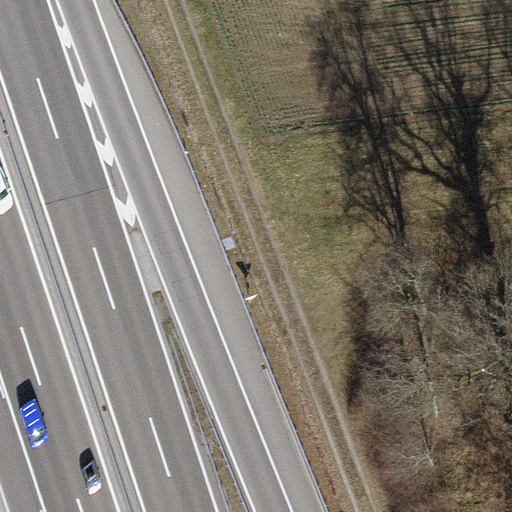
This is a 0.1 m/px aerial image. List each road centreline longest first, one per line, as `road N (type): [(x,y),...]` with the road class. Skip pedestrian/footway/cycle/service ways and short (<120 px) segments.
road 1 (trunk): [(276,511),(63,0)]
road 2 (track): [(176,0),(369,511)]
road 3 (trunk): [(182,511),(13,0)]
road 4 (trunk): [(0,256),(83,511)]
